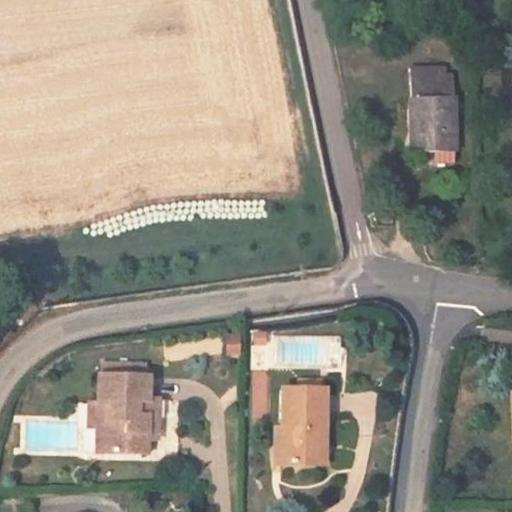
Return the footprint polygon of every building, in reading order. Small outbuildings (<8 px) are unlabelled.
[(445,81),(444,65),(410,67),(414,153),(456,150),(453,81),(445,81)] [(154,426),(154,397),(143,397),(143,377),(95,377),(93,452),(141,453),(141,438),(141,426),(154,426)] [(320,469),(321,395),(278,395),(277,431),(284,431),(284,468),(320,468),(320,469)] [(153,438),(154,426),(141,426),(141,438),(153,438)] [(284,468),(284,431),(277,431),(269,431),(269,468),(284,468)]
